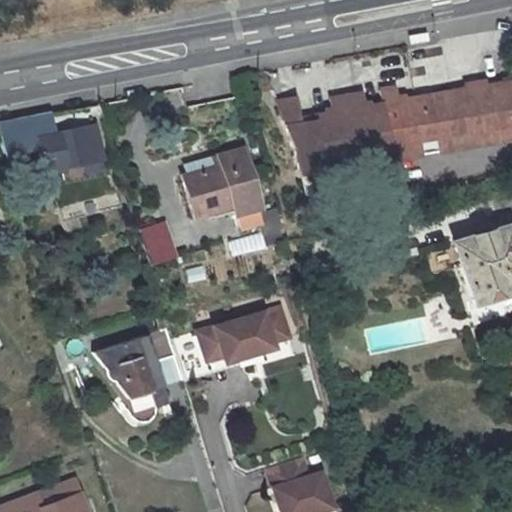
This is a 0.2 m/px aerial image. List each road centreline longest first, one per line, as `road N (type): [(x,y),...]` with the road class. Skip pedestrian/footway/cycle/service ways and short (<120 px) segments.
road 1 (primary): [(0,83),(437,0)]
road 2 (residential): [(232,511),(197,390)]
